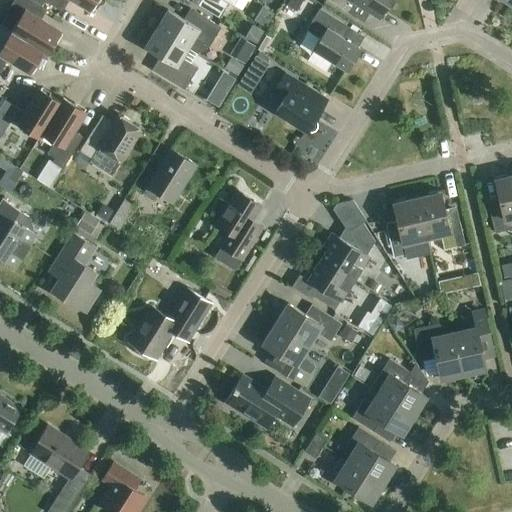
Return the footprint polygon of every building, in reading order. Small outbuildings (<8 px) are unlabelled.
[(42,51),(46,54),(59,32),(36,17),(41,8),(28,0),(14,0),(7,12),(20,19),(12,32),(42,51)] [(73,0),(89,10),(95,0),(42,0),(57,9),(62,0),(73,0)] [(201,0),(198,6),(219,19),(228,3),(234,7),(238,0),(201,0)] [(326,0),(348,13),(354,2),(370,12),(379,18),(390,0),(326,0)] [(307,18),(302,27),(306,30),(321,39),(313,50),(315,51),(308,61),(325,72),(332,62),(346,70),(359,49),(336,34),(343,24),(319,9),(312,21),(307,18)] [(156,29),(188,49),(188,48),(197,53),(203,44),(209,47),(220,28),(194,12),(188,22),(167,10),(156,29)] [(256,46),(264,32),(254,26),(246,40),(256,46)] [(182,58),(188,49),(156,29),(144,48),(160,57),(152,70),(184,90),(198,68),(182,58)] [(29,72),(42,51),(12,32),(0,51),(0,71),(8,59),(29,72)] [(292,77),(297,67),(276,55),(270,65),(292,77)] [(235,77),(242,66),(229,57),(222,68),(235,77)] [(223,71),(206,100),(219,107),(236,79),(223,71)] [(311,133),(315,131),(317,128),(317,123),(314,120),(327,100),(285,74),(274,92),(284,98),(275,112),(307,132),(311,133)] [(61,103),(60,103),(39,90),(25,113),(4,101),(0,107),(0,137),(11,120),(39,138),(42,134),(61,103)] [(61,103),(42,134),(55,142),(47,154),(55,159),(52,163),(62,169),(79,142),(70,136),(84,112),(63,99),(60,103),(61,103)] [(276,149),(290,134),(258,107),(245,122),(276,149)] [(93,129),(79,151),(91,159),(89,163),(111,177),(141,130),(131,124),(131,121),(123,117),(120,117),(118,116),(113,124),(105,137),(93,129)] [(172,202),(196,165),(170,149),(147,186),(148,186),(143,194),(153,201),(158,193),(172,202)] [(511,176),(506,178),(506,175),(494,178),(499,201),(488,204),(494,234),(511,229),(511,176)] [(7,179),(2,188),(9,193),(15,184),(7,179)] [(219,200),(209,216),(218,222),(216,225),(229,233),(221,247),(214,257),(234,270),(241,259),(257,234),(263,226),(252,219),(260,206),(238,191),(229,206),(219,200)] [(416,198),(426,239),(440,235),(443,251),(464,246),(456,211),(445,214),(439,191),(427,194),(428,196),(417,199),(417,198),(416,198)] [(413,241),(426,239),(416,198),(415,198),(415,199),(405,202),(404,199),(392,202),(398,225),(386,228),(393,258),(416,252),(413,241)] [(0,259),(15,269),(37,235),(33,232),(30,219),(19,212),(20,211),(2,199),(0,202),(0,259)] [(119,231),(134,207),(123,201),(108,225),(119,231)] [(108,224),(113,215),(101,208),(95,216),(108,224)] [(85,214),(78,226),(91,234),(99,222),(85,214)] [(327,249),(321,260),(354,281),(369,257),(366,255),(375,242),(364,226),(350,234),(347,232),(339,238),(331,233),(323,246),(327,249)] [(84,313),(99,290),(88,283),(96,272),(84,265),(95,248),(73,234),(49,272),(60,279),(51,291),(84,313)] [(201,274),(205,265),(191,259),(196,247),(185,242),(175,262),(201,274)] [(124,285),(133,268),(115,259),(106,276),(124,285)] [(354,281),(321,260),(314,269),(310,267),(303,278),(319,288),(313,297),(334,310),(340,301),(341,302),(354,281)] [(505,278),(511,277),(511,270),(511,264),(502,266),(505,278)] [(442,294),(481,286),(478,274),(439,282),(442,294)] [(230,293),(211,280),(206,289),(225,301),(230,293)] [(375,283),(371,290),(379,295),(383,288),(375,283)] [(203,298),(207,291),(197,284),(192,292),(189,290),(170,319),(152,308),(130,342),(154,358),(171,330),(186,340),(210,303),(203,298)] [(274,325),(308,346),(316,333),(330,342),(341,324),(311,305),(305,315),(287,304),(274,325)] [(368,309),(358,324),(362,327),(370,332),(373,334),(383,319),(381,318),(373,312),(372,311),(369,310),(368,309)] [(475,329),(453,334),(461,369),(462,374),(484,369),(483,363),(482,360),(479,344),(491,342),(485,313),(472,316),(475,329)] [(397,318),(388,324),(394,333),(399,330),(400,322),(397,318)] [(462,374),(453,334),(441,336),(439,324),(413,329),(419,357),(435,354),(440,379),(462,374)] [(308,346),(274,325),(261,345),(273,352),(267,362),(303,385),(314,367),(301,358),(308,346)] [(349,345),(356,333),(345,326),(338,338),(349,345)] [(378,394),(413,416),(425,397),(421,394),(429,383),(415,364),(410,373),(389,359),(377,378),(384,383),(378,394)] [(267,391),(242,375),(233,390),(235,392),(228,404),(266,428),(274,415),(292,426),(309,399),(275,378),(267,391)] [(401,435),(413,416),(378,394),(371,404),(363,399),(351,418),(372,432),(379,421),(401,435)] [(21,410),(0,396),(0,430),(6,434),(21,410)] [(30,455),(70,480),(88,453),(48,427),(30,455)] [(347,462),(382,484),(394,465),(389,462),(396,451),(358,427),(346,446),(353,451),(347,462)] [(315,459),(327,440),(315,433),(304,452),(315,459)] [(32,511),(52,481),(1,449),(0,450),(0,477),(14,486),(19,479),(30,486),(13,511),(32,511)] [(370,503),(382,484),(347,462),(335,481),(370,503)] [(112,511),(136,511),(146,497),(134,489),(140,480),(113,463),(102,479),(111,485),(99,504),(112,511)] [(65,484),(47,511),(67,511),(79,493),(65,484)]
